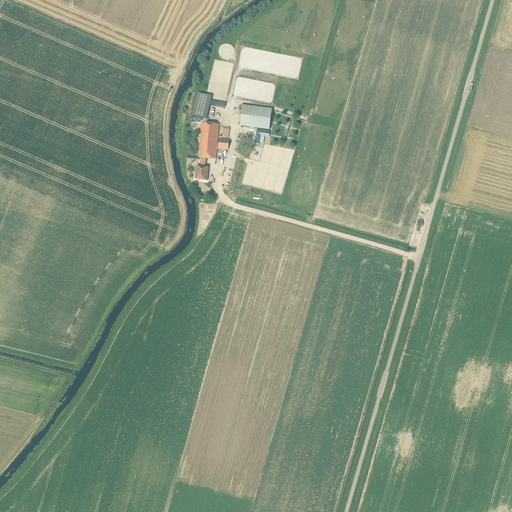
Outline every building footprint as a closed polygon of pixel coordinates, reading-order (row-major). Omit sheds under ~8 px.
[(193,116),(204,118),(207,118),(210,106),(211,100),(212,97),(197,93),(196,103),(193,116)] [(211,100),(210,106),(225,108),(226,103),(211,100)] [(242,105),(242,106),(239,126),(269,130),(272,110),(242,105)] [(217,149),(221,149),(228,150),(229,140),(218,139),(219,125),(202,123),(198,157),(204,158),(203,164),(202,164),(201,167),(196,166),(195,180),(207,181),(208,168),(204,167),(205,158),(216,159),(217,149)] [(256,130),(254,144),(260,145),(260,143),(261,136),(264,137),(269,137),(270,132),(256,130)]
